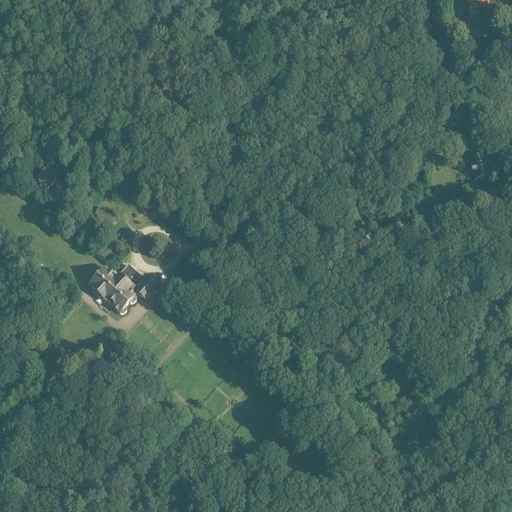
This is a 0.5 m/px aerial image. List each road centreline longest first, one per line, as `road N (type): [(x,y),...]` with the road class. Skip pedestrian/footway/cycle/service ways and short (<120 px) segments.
road 1 (track): [(250,245),(291,304),(306,343),(306,390),(379,311),(399,227),(354,0)]
road 2 (track): [(326,0),(141,238),(0,324)]
road 3 (track): [(368,70),(14,144),(0,167)]
road 4 (track): [(191,252),(399,227),(511,204)]
road 5 (track): [(0,417),(58,381),(162,289),(165,276),(143,268),(127,247)]
road 6 (track): [(323,511),(511,321)]
road 7 (unclassified): [(511,123),(449,78),(427,46),(421,0)]
